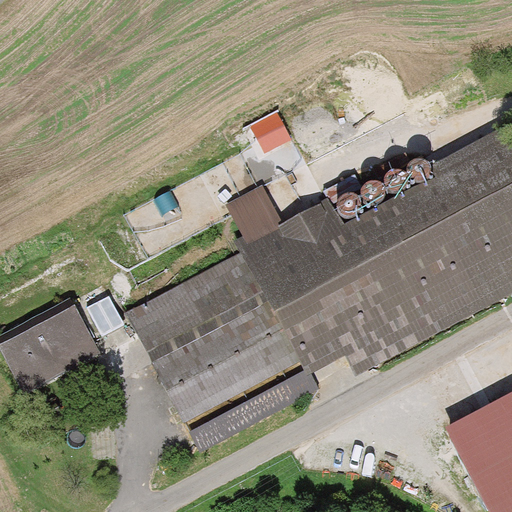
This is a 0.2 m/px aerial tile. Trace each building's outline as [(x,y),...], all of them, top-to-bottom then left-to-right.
[(269,156),(298,141),(282,111),(253,126),(269,156)] [(314,111),(298,116),(309,150),(325,144),(314,111)] [(239,264),(312,396),(355,373),(361,384),(511,301),(511,165),(502,148),(341,236),(329,215),(281,241),(276,232),(234,255),(239,264)] [(239,264),(128,325),(201,457),(312,396),(239,264)] [(75,308),(0,348),(0,349),(25,396),(101,356),(92,340),(75,308)] [(489,511),(511,511),(511,397),(449,427),(489,511)]
